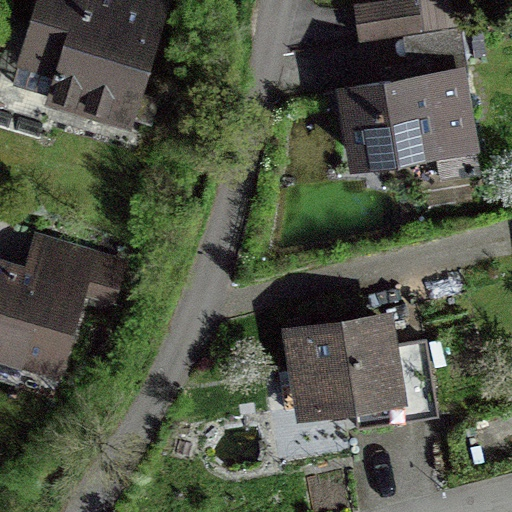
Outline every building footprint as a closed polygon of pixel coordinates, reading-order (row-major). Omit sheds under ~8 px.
[(44,99),(133,125),(170,0),(33,0),(10,81),(46,91),(44,99)] [(354,0),(359,36),(402,31),(464,24),(470,23),(467,0),(354,0)] [(464,24),(402,31),(405,54),(401,55),(402,68),(465,58),(464,24)] [(402,68),(336,79),(351,164),(376,159),(380,182),(439,172),(440,179),(484,172),(465,58),(402,68)] [(0,356),(59,375),(84,292),(125,305),(139,259),(36,228),(26,260),(0,252),(0,356)] [(399,340),(394,305),(281,323),(289,376),(278,378),(284,418),(357,406),(360,425),(440,412),(427,336),(399,340)]
